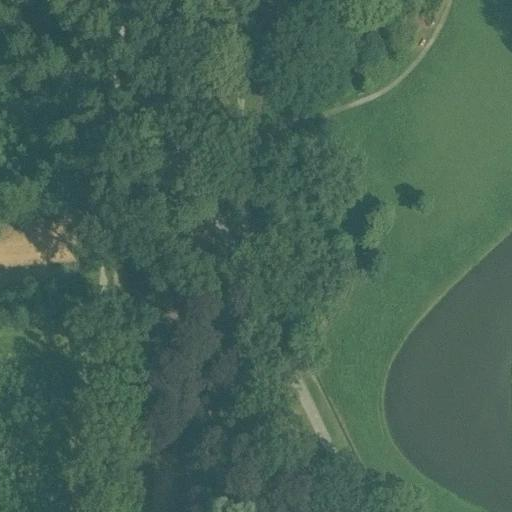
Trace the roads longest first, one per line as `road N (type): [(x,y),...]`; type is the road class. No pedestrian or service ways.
road 1 (track): [(357,511),(107,0)]
road 2 (track): [(100,308),(115,17)]
road 3 (track): [(270,0),(247,48),(239,91),(237,259)]
road 4 (track): [(90,511),(100,308)]
